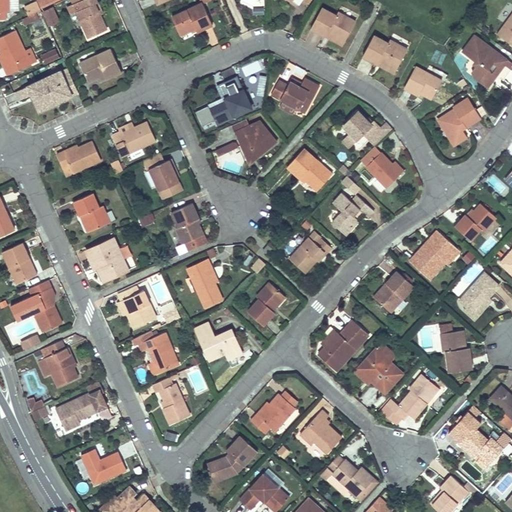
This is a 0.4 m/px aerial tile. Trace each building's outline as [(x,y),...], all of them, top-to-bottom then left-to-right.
[(0,0),(0,19),(1,20),(0,11),(9,11),(8,0),(0,0)] [(8,0),(9,11),(16,11),(16,0),(8,0)] [(35,0),(29,0),(27,1),(33,13),(40,10),(35,0)] [(96,0),(78,0),(77,1),(81,9),(76,11),(88,38),(106,29),(100,14),(94,3),(97,2),(96,0)] [(77,1),(72,3),(76,11),(81,9),(77,1)] [(97,2),(94,3),(100,14),(103,13),(97,2)] [(202,2),(171,16),(180,35),(190,30),(194,28),(196,30),(196,32),(212,24),(202,2)] [(47,25),(59,19),(52,4),(41,9),(47,25)] [(321,7),(310,28),(325,35),(327,32),(344,41),(355,22),(337,12),(336,15),(321,7)] [(511,12),(497,34),(511,44),(511,12)] [(15,30),(0,36),(0,50),(1,53),(7,65),(3,67),(7,75),(30,64),(15,30)] [(327,32),(325,35),(343,44),(344,41),(327,32)] [(505,65),(511,69),(511,65),(511,66),(511,65),(511,61),(475,34),(462,51),(475,62),(473,65),(475,67),(472,73),(478,81),(488,89),(505,65)] [(388,43),(374,35),(363,55),(378,63),(379,60),(397,69),(408,49),(391,40),(388,43)] [(55,48),(41,54),(44,63),(59,57),(55,48)] [(110,49),(79,62),(88,82),(104,74),(106,78),(121,72),(110,49)] [(379,60),(378,63),(395,72),(397,69),(379,60)] [(416,66),(404,88),(418,95),(419,93),(421,90),(433,96),(441,80),(416,66)] [(60,70),(15,90),(19,99),(31,93),(39,110),(78,92),(69,73),(63,76),(60,70)] [(236,75),(223,81),(229,95),(223,97),(226,101),(209,108),(216,124),(251,108),(236,75)] [(278,80),(270,94),(305,112),(319,86),(303,77),(301,83),(299,86),(289,81),(287,85),(278,80)] [(301,83),(291,77),(289,81),(299,86),(301,83)] [(223,81),(217,84),(223,97),(229,95),(223,81)] [(421,90),(419,93),(431,100),(433,96),(421,90)] [(223,97),(207,104),(209,108),(226,101),(223,97)] [(448,113),(437,119),(442,126),(438,129),(449,147),(460,140),(453,129),(456,127),(459,131),(474,121),(461,101),(446,110),(448,113)] [(363,134),(369,140),(382,128),(381,127),(374,120),(373,121),(370,123),(366,119),(358,111),(343,125),(350,133),(343,139),(349,146),(357,140),(363,134)] [(437,119),(431,123),(447,148),(449,147),(438,129),(442,126),(437,119)] [(259,120),(232,133),(242,152),(249,149),(254,150),(259,156),(276,142),(259,120)] [(118,131),(111,134),(117,147),(124,144),(128,153),(156,141),(147,121),(119,133),(118,131)] [(387,123),(386,122),(381,127),(382,128),(369,140),(374,145),(391,128),(387,123)] [(63,151),(56,154),(63,169),(70,166),(72,173),(100,160),(92,141),(78,148),(65,154),(63,151)] [(231,143),(220,148),(223,154),(236,147),(234,143),(231,143)] [(77,144),(63,151),(65,154),(78,148),(77,144)] [(220,148),(214,151),(216,157),(223,154),(220,148)] [(303,148),(286,167),(299,178),(301,177),(316,191),(332,174),(303,148)] [(249,149),(242,152),(248,164),(259,156),(254,150),(249,149)] [(391,162),(380,151),(366,165),(387,186),(401,172),(391,162)] [(114,172),(122,169),(118,158),(110,161),(114,172)] [(171,158),(148,168),(162,199),(182,190),(176,177),(171,166),(174,165),(171,158)] [(403,169),(394,160),(391,162),(401,172),(403,169)] [(335,167),(341,173),(346,169),(340,163),(335,167)] [(352,194),(360,187),(347,174),(339,181),(352,194)] [(92,192),(73,202),(79,216),(83,214),(90,230),(90,231),(110,222),(103,204),(98,206),(92,192)] [(341,211),(331,222),(339,229),(343,224),(349,229),(358,220),(355,217),(361,211),(364,213),(366,216),(373,210),(356,194),(350,200),(341,192),(331,202),(341,211)] [(0,199),(0,236),(14,230),(0,199)] [(191,203),(170,211),(177,226),(175,227),(182,243),(203,234),(198,223),(196,219),(198,218),(191,203)] [(465,213),(454,225),(471,240),(481,229),(484,231),(496,218),(481,203),(471,213),(469,217),(467,214),(465,213)] [(361,211),(355,217),(358,220),(364,213),(361,211)] [(147,212),(138,219),(144,226),(153,219),(147,212)] [(83,214),(79,216),(86,232),(90,230),(83,214)] [(343,224),(339,229),(345,234),(349,229),(343,224)] [(457,249),(440,233),(418,257),(426,264),(420,270),(430,279),(445,262),(457,249)] [(309,237),(289,259),(304,273),(316,260),(323,252),(326,254),(332,248),(320,238),(315,243),(309,237)] [(114,238),(86,251),(101,283),(128,270),(114,238)] [(23,242),(1,252),(12,274),(17,272),(21,281),(37,274),(32,262),(29,264),(27,259),(30,258),(23,242)] [(267,244),(262,250),(266,253),(271,248),(267,244)] [(457,249),(445,262),(448,265),(460,251),(457,249)] [(507,266),(503,270),(511,277),(511,250),(502,262),(507,266)] [(323,252),(316,260),(319,262),(326,254),(323,252)] [(125,256),(129,267),(135,266),(131,254),(125,256)] [(204,308),(224,299),(217,283),(212,273),(215,271),(209,258),(186,268),(204,308)] [(250,267),(256,272),(264,263),(259,258),(250,267)] [(498,266),(503,270),(507,266),(502,262),(498,266)] [(397,270),(386,282),(388,285),(376,298),(391,312),(414,285),(397,270)] [(17,272),(12,274),(16,284),(21,281),(17,272)] [(484,273),(459,300),(466,306),(473,313),(488,297),(498,286),(484,273)] [(48,279),(29,288),(32,296),(12,305),(17,316),(29,311),(34,313),(43,331),(62,323),(53,302),(50,297),(55,295),(48,279)] [(257,300),(247,311),(263,325),(274,311),(272,309),(269,307),(282,293),(269,281),(254,297),(257,300)] [(386,282),(373,296),(376,298),(388,285),(386,282)] [(135,285),(117,293),(121,300),(123,299),(129,312),(126,313),(133,328),(156,317),(144,290),(139,292),(135,285)] [(282,293),(269,307),(272,309),(285,296),(282,293)] [(466,306),(463,309),(474,319),(491,300),(488,297),(473,313),(466,306)] [(121,300),(117,302),(123,315),(126,313),(129,312),(123,299),(121,300)] [(324,347),(317,355),(335,371),(368,335),(353,320),(344,329),(352,336),(347,341),(337,332),(332,338),(328,335),(321,343),(324,347)] [(208,322),(193,329),(199,344),(207,360),(224,352),(225,352),(224,350),(229,348),(231,353),(240,349),(241,348),(232,328),(214,336),(208,322)] [(179,364),(162,325),(136,337),(139,343),(143,351),(150,348),(154,358),(151,361),(157,374),(179,364)] [(334,329),(328,335),(332,338),(337,332),(334,329)] [(463,329),(440,332),(442,351),(446,350),(448,372),(472,368),(469,347),(465,347),(463,329)] [(22,342),(25,348),(39,342),(36,335),(22,342)] [(48,356),(44,357),(58,387),(78,377),(73,367),(71,362),(74,361),(68,347),(65,348),(61,339),(44,347),(48,356)] [(229,348),(224,350),(225,352),(224,352),(227,359),(242,353),(240,349),(231,353),(229,348)] [(375,349),(353,373),(367,385),(371,380),(384,392),(401,373),(375,349)] [(151,361),(148,363),(153,375),(157,374),(151,361)] [(391,399),(380,412),(387,418),(392,412),(401,419),(403,421),(408,414),(413,419),(426,403),(422,400),(434,386),(421,374),(409,389),(411,391),(399,406),(391,399)] [(169,377),(153,385),(157,393),(160,391),(165,401),(167,407),(165,408),(163,409),(170,425),(191,415),(176,383),(172,385),(169,377)] [(434,386),(422,400),(426,403),(438,388),(434,386)] [(511,395),(504,388),(492,401),(511,418),(511,395)] [(286,389),(281,395),(290,403),(295,398),(286,389)] [(89,393),(54,409),(61,427),(68,424),(70,427),(78,424),(76,420),(75,416),(80,414),(82,418),(97,411),(96,410),(105,406),(98,390),(89,394),(89,393)] [(256,414),(249,420),(263,433),(269,427),(274,431),(295,407),(290,403),(281,395),(279,393),(270,404),(258,416),(256,414)] [(32,397),(27,400),(32,411),(40,408),(43,406),(41,400),(34,402),(32,397)] [(267,401),(256,414),(258,416),(270,404),(267,401)] [(504,449),(496,442),(490,436),(487,439),(476,429),(481,423),(474,417),(480,411),(473,404),(447,432),(457,441),(457,442),(473,457),(476,454),(488,465),(504,449)] [(321,410),(299,433),(312,445),(314,441),(327,453),(341,438),(327,424),(323,421),(325,419),(328,416),(321,410)] [(392,412),(387,418),(396,425),(401,419),(392,412)] [(511,440),(504,433),(498,439),(506,446),(511,440)] [(225,457),(207,464),(214,483),(237,474),(238,472),(236,468),(240,464),(243,466),(257,451),(239,435),(226,451),(229,454),(225,457)] [(506,446),(498,439),(496,442),(504,449),(506,446)] [(275,451),(283,459),(290,451),(282,444),(275,451)] [(95,448),(80,455),(94,484),(127,470),(118,451),(100,459),(95,448)] [(485,469),(488,465),(476,454),(473,457),(485,469)] [(337,455),(326,467),(332,472),(331,474),(344,485),(348,481),(360,492),(374,477),(361,466),(357,470),(354,473),(349,468),(352,465),(344,458),(343,460),(337,455)] [(352,465),(349,468),(354,473),(357,470),(352,465)] [(264,474),(240,500),(250,509),(261,498),(265,502),(268,499),(279,510),(290,497),(264,474)] [(451,476),(440,488),(443,490),(445,492),(433,505),(432,506),(438,511),(450,511),(468,492),(451,476)] [(374,477),(360,492),(366,498),(380,483),(374,477)] [(117,498),(115,496),(101,510),(102,511),(160,511),(161,511),(149,499),(141,507),(135,501),(132,497),(136,493),(130,486),(117,498)] [(443,490),(431,503),(433,505),(445,492),(443,490)] [(143,493),(135,501),(141,507),(149,499),(143,493)] [(378,497),(364,511),(384,511),(389,507),(378,497)] [(323,511),(309,498),(296,511),(323,511)] [(268,499),(265,502),(276,511),(279,510),(268,499)]
